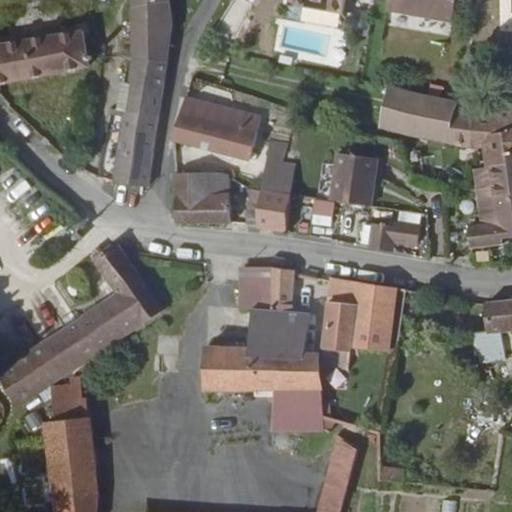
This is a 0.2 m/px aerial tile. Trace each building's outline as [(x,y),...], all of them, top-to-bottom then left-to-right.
[(170,0),(132,0),(134,38),(135,55),(131,87),(114,179),(149,185),(163,94),(174,20),(170,0)] [(307,0),(306,6),(345,13),(347,0),(307,0)] [(455,19),(459,0),(393,0),(392,8),(455,19)] [(328,56),(330,33),(282,28),(279,50),(328,56)] [(10,41),(0,43),(0,82),(65,70),(89,66),(81,29),(43,36),(41,34),(36,35),(34,37),(19,40),(18,39),(10,40),(10,41)] [(461,111),(462,100),(392,85),(377,122),(474,146),(484,145),(486,167),(511,163),(511,142),(500,144),(498,110),(461,111)] [(248,112),(187,94),(185,101),(188,102),(184,113),(181,114),(175,138),(235,155),(248,112)] [(333,200),(371,206),(378,160),(340,154),(333,200)] [(232,223),(223,174),(199,172),(199,158),(176,160),(178,220),(232,223)] [(511,163),(486,167),(492,224),(465,228),(467,248),(501,246),(500,238),(511,237),(511,163)] [(287,231),(293,195),(266,191),(259,228),(287,231)] [(310,226),(332,227),(333,201),(311,201),(310,226)] [(375,219),(371,243),(373,244),(390,248),(393,236),(419,242),(423,224),(397,218),(396,223),(375,219)] [(161,309),(119,244),(102,252),(96,250),(89,256),(117,292),(5,364),(0,368),(0,374),(3,379),(19,403),(47,384),(119,337),(161,309)] [(271,311),(273,270),(243,266),(242,307),(256,310),(271,311)] [(293,313),(295,271),(273,270),(271,311),(293,313)] [(356,309),(361,280),(331,277),(329,304),(356,309)] [(511,301),(485,305),(485,317),(475,318),(475,335),(511,332),(511,301)] [(348,390),(352,349),(356,309),(329,304),(324,351),(326,378),(327,387),(348,390)] [(311,314),(293,313),(271,311),(256,310),(252,347),(255,349),(250,389),(272,391),(280,349),(309,352),(311,314)] [(201,388),(250,389),(255,349),(252,347),(243,347),(243,343),(225,342),(225,347),(204,346),(201,388)] [(319,354),(309,352),(280,349),(272,391),(270,428),(328,429),(333,436),(351,452),(357,426),(323,417),(319,354)] [(47,384),(57,421),(87,416),(77,377),(67,377),(67,383),(47,384)] [(68,502),(73,511),(113,511),(113,487),(93,415),(87,416),(57,421),(47,427),(60,478),(68,502)] [(338,511),(351,452),(333,436),(333,443),(318,511),(338,511)] [(379,483),(404,483),(404,468),(379,468),(379,483)] [(387,511),(402,511),(405,496),(389,494),(387,511)]
